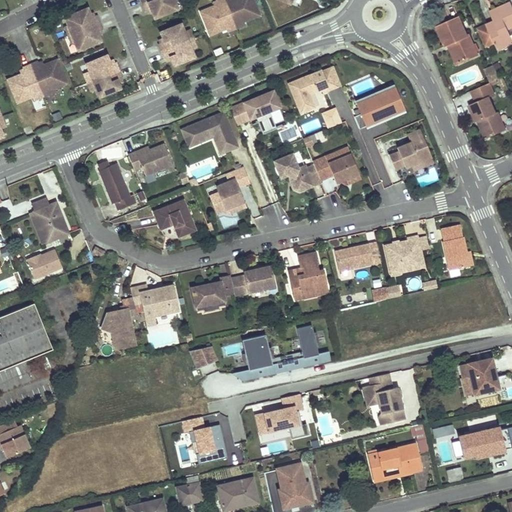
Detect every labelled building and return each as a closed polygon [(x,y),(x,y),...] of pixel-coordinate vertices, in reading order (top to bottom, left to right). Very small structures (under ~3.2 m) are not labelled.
[(173,0),(151,0),(142,4),(145,11),(147,10),(151,9),(152,12),(154,18),(178,9),(174,0),(173,0)] [(235,25),(224,0),(215,0),(216,1),(218,5),(214,6),(201,12),(210,35),(227,28),(235,25)] [(224,0),(235,25),(242,22),(259,14),(253,0),(224,0)] [(511,43),(511,3),(511,2),(493,10),(497,19),(494,21),(477,28),(485,46),(494,42),(498,50),(511,43)] [(68,27),(71,34),(100,22),(97,15),(95,16),(91,17),(90,14),(88,8),(64,17),(68,27)] [(459,17),(437,27),(445,46),(448,44),(453,42),(461,62),(478,54),(469,34),(467,35),(459,17)] [(100,22),(71,34),(74,41),(78,51),(101,41),(99,35),(97,32),(101,31),(103,30),(100,22)] [(158,44),(161,51),(188,40),(185,32),(181,24),(160,32),(163,38),(164,41),(161,43),(158,44)] [(190,30),(185,32),(188,40),(193,38),(190,30)] [(193,38),(188,40),(191,48),(197,46),(193,38)] [(188,40),(161,51),(164,58),(167,57),(170,56),(171,59),(174,65),(195,57),(191,48),(188,40)] [(453,42),(448,44),(456,64),(461,62),(453,42)] [(93,80),(119,70),(116,62),(114,63),(111,64),(109,61),(107,55),(86,64),(89,72),(93,80)] [(37,61),(30,64),(41,93),(49,90),(66,83),(57,60),(43,65),(40,67),(38,63),(37,61)] [(41,93),(30,64),(22,67),(23,70),(24,73),(21,74),(8,80),(17,103),(34,96),(41,93)] [(493,64),(486,68),(491,78),(498,75),(493,64)] [(322,71),(290,84),(301,113),(315,108),(310,95),(322,90),(328,88),(330,91),(342,86),(335,67),(323,72),(322,71)] [(122,77),(119,70),(93,80),(96,88),(99,97),(120,88),(118,83),(117,79),(120,78),(122,77)] [(89,72),(84,74),(87,83),(93,80),(89,72)] [(351,85),(355,96),(374,89),(370,78),(351,85)] [(93,80),(87,83),(90,91),(96,88),(93,80)] [(482,119),(490,137),(506,130),(498,112),(496,113),(489,96),(494,94),(490,82),(471,90),(476,102),(469,105),(476,122),(478,121),(482,119)] [(396,102),(400,113),(402,112),(393,89),(374,96),(377,103),(391,98),(394,103),(396,102)] [(245,103),(232,108),(238,124),(252,119),(257,117),(259,122),(264,134),(278,129),(271,111),(281,107),(274,91),(258,97),(260,101),(247,106),(245,103)] [(355,117),(359,129),(366,127),(400,113),(396,102),(394,103),(391,98),(377,103),(374,96),(364,101),(367,108),(360,110),(362,114),(355,117)] [(367,108),(364,101),(357,103),(360,110),(367,108)] [(335,107),(322,113),(328,127),(341,122),(335,107)] [(183,129),(189,143),(213,134),(215,137),(220,152),(230,148),(231,151),(239,147),(225,113),(183,129)] [(300,125),(304,134),(321,127),(318,118),(300,125)] [(482,119),(478,121),(486,139),(490,137),(482,119)] [(284,142),(297,137),(293,127),(280,132),(284,142)] [(421,130),(408,136),(411,143),(397,149),(399,153),(389,156),(395,170),(404,167),(410,164),(411,167),(432,158),(421,130)] [(323,131),(304,139),(307,147),(326,139),(323,131)] [(213,134),(189,143),(190,147),(215,137),(213,134)] [(136,149),(128,152),(135,168),(141,166),(144,173),(173,162),(164,137),(149,143),(150,146),(137,152),(136,149)] [(137,152),(150,146),(149,143),(136,149),(137,152)] [(348,148),(335,154),(337,160),(351,155),(348,148)] [(293,154),(274,161),(281,178),(288,175),(294,178),(292,183),(295,189),(300,191),(314,186),(321,183),(321,181),(314,164),(306,167),(305,165),(298,167),(296,162),(293,154)] [(335,154),(313,162),(314,164),(321,181),(333,176),(336,183),(345,180),(359,174),(351,155),(337,160),(335,154)] [(432,158),(411,167),(413,172),(434,163),(432,158)] [(303,159),(296,162),(298,167),(305,165),(303,159)] [(108,160),(98,164),(100,169),(110,165),(108,160)] [(114,201),(117,209),(135,202),(132,193),(129,194),(117,162),(110,165),(100,169),(99,169),(112,202),(114,201)] [(217,193),(209,196),(215,213),(222,210),(234,205),(236,210),(246,206),(238,187),(250,182),(244,166),(224,174),(228,182),(215,187),(217,193)] [(184,183),(190,181),(187,171),(181,174),(184,183)] [(418,177),(420,185),(438,180),(436,171),(418,177)] [(140,199),(146,197),(143,189),(137,191),(140,199)] [(46,198),(32,203),(35,211),(34,211),(46,242),(60,236),(62,242),(69,239),(66,233),(68,233),(57,205),(50,207),(49,205),(46,198)] [(195,230),(183,200),(154,212),(161,229),(173,224),(178,237),(195,230)] [(46,242),(34,211),(30,213),(42,244),(46,242)] [(446,240),(452,270),(462,268),(473,265),(470,252),(467,236),(465,236),(463,223),(444,227),(447,240),(446,240)] [(421,239),(421,236),(410,239),(411,241),(388,246),(393,271),(403,269),(404,272),(427,267),(423,249),(421,239)] [(432,247),(430,237),(421,239),(423,249),(432,247)] [(342,270),(384,262),(380,243),(358,247),(338,251),(342,270)] [(105,251),(95,246),(92,251),(102,256),(105,251)] [(62,267),(55,249),(41,255),(36,256),(35,255),(26,259),(34,279),(62,267)] [(321,269),(319,262),(321,262),(318,251),(300,255),(302,266),(304,265),(306,273),(300,274),(299,268),(290,269),(296,298),(305,296),(304,292),(318,288),(319,292),(331,290),(326,268),(321,269)] [(246,274),(232,277),(236,293),(236,294),(277,285),(272,264),(262,267),(262,269),(257,270),(257,268),(245,270),(246,274)] [(225,295),(236,293),(232,277),(231,273),(220,276),(221,280),(193,287),(197,306),(226,300),(225,295)] [(425,282),(427,290),(440,287),(439,279),(425,282)] [(151,282),(131,286),(133,296),(135,303),(143,301),(148,323),(158,321),(156,313),(180,308),(174,282),(152,287),(151,282)] [(389,287),(392,297),(403,295),(401,284),(389,287)] [(379,300),(392,297),(389,287),(377,290),(379,300)] [(365,291),(354,293),(356,301),(367,299),(365,291)] [(138,317),(135,303),(133,296),(123,299),(125,308),(126,309),(123,310),(122,309),(107,312),(102,328),(112,331),(116,348),(136,344),(130,318),(138,317)] [(212,307),(226,304),(226,300),(197,306),(197,310),(204,309),(205,311),(212,309),(212,307)] [(0,371),(53,348),(35,302),(0,316),(0,371)] [(311,325),(297,328),(305,359),(319,355),(311,325)] [(265,335),(243,340),(250,371),(272,365),(265,335)] [(238,345),(227,346),(228,355),(238,354),(238,345)] [(212,346),(190,353),(197,370),(218,361),(212,346)] [(491,358),(460,365),(463,378),(471,376),(474,393),(498,388),(495,376),(491,358)] [(389,373),(369,378),(371,385),(363,387),(365,397),(374,395),(377,397),(379,406),(381,413),(379,417),(380,425),(394,421),(392,411),(402,409),(397,387),(392,388),(389,373)] [(285,409),(257,415),(260,432),(289,426),(292,438),(309,434),(307,424),(302,425),(298,410),(303,409),(299,394),(282,398),(285,409)] [(374,395),(365,397),(368,408),(379,406),(377,397),(374,395)] [(402,409),(392,411),(394,421),(405,419),(402,409)] [(328,415),(318,417),(322,437),(332,434),(328,415)] [(227,458),(219,424),(205,427),(202,416),(183,421),(186,432),(189,431),(191,442),(197,441),(199,453),(196,454),(199,464),(227,458)] [(481,426),(496,424),(495,416),(480,418),(481,426)] [(0,425),(0,444),(2,444),(4,449),(8,457),(30,447),(20,425),(18,426),(15,419),(0,425)] [(454,431),(452,424),(432,429),(434,436),(454,431)] [(488,452),(503,448),(511,446),(509,437),(507,427),(499,429),(499,427),(470,433),(475,453),(476,457),(489,454),(488,452)] [(475,453),(470,433),(460,436),(464,456),(475,453)] [(320,447),(319,440),(311,442),(313,449),(320,447)] [(284,441),(266,445),(268,455),(286,450),(284,441)] [(187,443),(178,445),(182,462),(190,460),(187,443)] [(381,468),(398,464),(401,474),(421,469),(415,443),(378,452),(378,449),(368,451),(372,471),(381,468)] [(312,502),(308,485),(305,486),(300,466),(278,471),(283,491),(280,492),(283,503),(292,500),(295,503),(296,506),(312,502)] [(383,478),(381,468),(372,471),(374,480),(383,478)] [(460,468),(447,471),(450,482),(462,479),(460,468)] [(252,478),(217,486),(223,510),(231,508),(231,505),(248,501),(249,504),(258,502),(252,478)] [(180,504),(202,499),(199,482),(177,487),(180,504)] [(165,511),(162,498),(127,506),(128,511),(165,511)] [(296,506),(295,503),(292,500),(283,503),(285,509),(296,506)]
